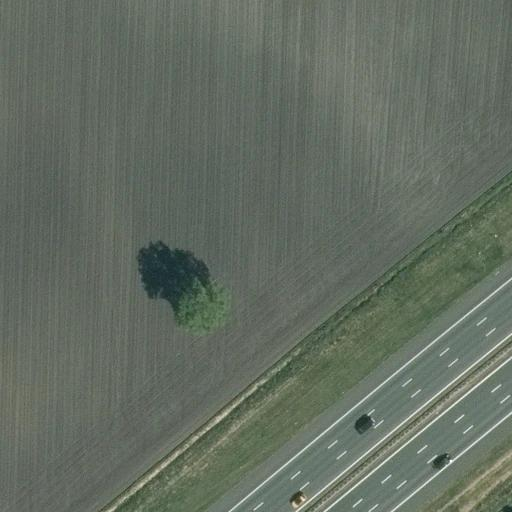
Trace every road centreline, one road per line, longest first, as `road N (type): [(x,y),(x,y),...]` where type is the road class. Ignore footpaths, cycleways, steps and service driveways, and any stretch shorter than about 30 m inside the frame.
road 1 (motorway): [(511,305),(263,511)]
road 2 (motorway): [(358,511),(511,385)]
